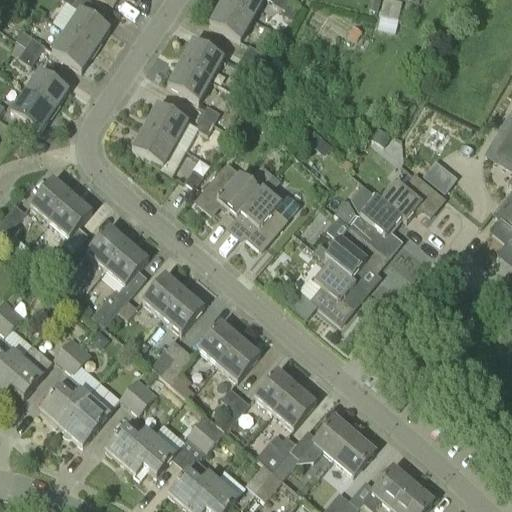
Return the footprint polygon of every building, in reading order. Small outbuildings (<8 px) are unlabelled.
[(81,14),(88,3),(82,0),(61,0),(59,3),(79,16),(67,34),(95,53),(110,32),(81,14)] [(98,0),(112,9),(118,0),(124,0),(136,7),(140,0),(98,0)] [(224,0),(221,7),(251,24),(264,2),(260,0),(224,0)] [(285,15),(291,4),(283,0),(275,0),(272,8),(285,15)] [(396,37),(405,5),(386,0),(378,32),(396,37)] [(300,9),(291,4),(285,15),(283,18),(292,23),(300,9)] [(239,47),(251,24),(221,7),(208,30),(239,47)] [(362,35),(353,30),(345,43),(355,48),(362,35)] [(81,75),(95,53),(67,34),(66,36),(65,35),(51,56),(81,75)] [(25,53),(38,62),(45,51),(32,43),(25,53)] [(179,69),(210,86),(222,64),(191,46),(179,69)] [(242,61),(255,68),(265,74),(271,63),(248,50),(242,61)] [(30,72),(38,62),(25,53),(18,64),(30,72)] [(249,79),(255,68),(242,61),(236,72),(249,79)] [(197,109),(210,86),(179,69),(166,92),(197,109)] [(24,97),(54,117),(68,96),(39,75),(24,97)] [(40,139),(54,117),(24,97),(10,119),(40,139)] [(143,131),(175,149),(186,128),(155,110),(143,131)] [(201,122),(213,129),(220,118),(207,111),(201,122)] [(207,140),(213,129),(201,122),(194,133),(207,140)] [(162,173),(175,149),(143,131),(130,155),(162,173)] [(511,131),(495,159),(511,168),(511,131)] [(370,143),(383,152),(389,142),(376,133),(370,143)] [(316,152),(324,143),(315,135),(306,144),(316,152)] [(347,163),(341,170),(346,175),(352,168),(347,163)] [(261,194),(272,181),(261,171),(246,188),(227,172),(196,208),(212,221),(221,211),(236,223),(261,194)] [(193,195),(203,182),(192,175),(183,188),(193,195)] [(272,181),(261,194),(268,200),(279,187),(272,181)] [(379,207),(400,225),(404,229),(418,213),(429,223),(443,206),(413,181),(401,195),(394,189),(379,206),(379,207)] [(49,227),(72,201),(52,184),(30,211),(49,227)] [(279,209),(268,200),(261,194),(236,223),(240,219),(255,232),(246,243),(260,256),(284,229),(299,212),(287,200),(279,209)] [(511,199),(494,221),(499,225),(489,236),(504,249),(511,240),(511,199)] [(72,201),(49,227),(68,244),(78,233),(91,218),(72,201)] [(379,207),(379,206),(374,202),(358,221),(355,220),(348,208),(341,207),(334,220),(336,222),(335,223),(350,235),(386,264),(398,249),(387,240),(393,232),(400,225),(379,207)] [(12,241),(19,233),(16,230),(25,219),(15,211),(0,228),(0,245),(5,250),(12,241)] [(105,275),(128,249),(108,232),(86,258),(105,275)] [(61,270),(71,258),(87,241),(78,233),(68,244),(62,251),(61,250),(46,269),(38,278),(48,286),(61,270)] [(386,264),(350,235),(332,258),(324,266),(327,268),(348,286),(349,285),(362,270),(373,279),(386,264)] [(12,241),(5,250),(19,262),(26,253),(12,241)] [(324,266),(332,258),(320,248),(318,250),(313,257),(322,264),(324,266)] [(128,249),(105,275),(124,292),(137,278),(147,266),(128,249)] [(19,262),(38,278),(46,269),(26,253),(19,262)] [(58,294),(71,278),(81,267),(71,258),(61,270),(48,286),(58,294)] [(353,289),(349,285),(348,286),(327,268),(311,287),(319,293),(310,305),(316,311),(338,329),(351,314),(340,304),(353,289)] [(127,307),(126,306),(145,285),(137,278),(124,292),(118,299),(114,296),(91,323),(104,334),(117,318),(127,307)] [(161,323),(183,296),(164,280),(141,306),(161,323)] [(316,311),(310,305),(298,295),(285,310),(304,325),(316,311)] [(183,296),(161,323),(180,340),(203,313),(183,296)] [(0,329),(14,312),(4,304),(0,309),(0,329)] [(127,307),(117,318),(127,326),(137,315),(127,307)] [(89,321),(93,316),(84,308),(80,313),(89,321)] [(14,312),(0,329),(0,336),(6,342),(24,320),(14,312)] [(218,371),(240,344),(220,328),(198,354),(218,371)] [(98,335),(90,346),(100,354),(108,344),(98,335)] [(63,372),(81,351),(71,342),(53,364),(63,372)] [(0,388),(21,364),(13,357),(14,356),(0,344),(0,388)] [(240,344),(218,371),(237,387),(260,361),(240,344)] [(142,346),(134,357),(141,362),(149,351),(142,346)] [(159,381),(173,366),(183,354),(173,346),(163,357),(150,373),(159,381)] [(21,364),(0,388),(0,402),(2,404),(10,395),(23,405),(53,369),(31,351),(21,364)] [(81,351),(63,372),(73,380),(90,359),(81,351)] [(183,354),(173,366),(159,381),(169,390),(180,377),(193,362),(183,354)] [(274,418),(296,392),(276,375),(254,402),(274,418)] [(169,390),(188,405),(194,398),(187,391),(191,387),(180,377),(169,390)] [(60,435),(87,402),(80,396),(82,394),(68,382),(59,394),(58,393),(39,416),(60,435)] [(128,413),(146,391),(137,384),(119,405),(128,413)] [(146,391),(128,413),(138,421),(156,400),(146,391)] [(296,392),(274,418),(293,435),(316,409),(296,392)] [(229,414),(239,402),(230,394),(220,405),(229,414)] [(87,402),(60,435),(69,442),(82,453),(90,444),(109,421),(87,402)] [(215,430),(224,438),(249,410),(239,402),(229,414),(215,430)] [(196,451),(214,429),(204,421),(186,443),(196,451)] [(126,475),(154,442),(132,424),(104,457),(126,475)] [(333,465),(353,441),(333,424),(317,445),(307,437),(296,450),(272,479),(281,487),(282,487),(281,486),(303,461),(312,468),(322,456),(333,465)] [(224,438),(215,430),(214,429),(196,451),(205,458),(206,459),(224,438)] [(296,450),(286,441),(277,452),(270,446),(255,463),(263,470),(262,471),(272,479),(296,450)] [(353,441),(333,465),(352,481),(373,457),(353,441)] [(154,442),(126,475),(135,482),(142,473),(155,483),(175,461),(154,442)] [(255,499),(272,479),(262,471),(245,491),(255,499)] [(388,511),(393,511),(412,491),(392,474),(374,496),(363,509),(366,511),(376,511),(381,506),(388,511)] [(180,511),(194,511),(216,486),(207,478),(199,487),(189,478),(187,477),(167,500),(180,511)] [(264,508),(281,487),(272,479),(255,499),(264,508)] [(216,486),(194,511),(230,511),(237,504),(216,486)] [(364,487),(348,506),(343,511),(360,511),(363,509),(374,496),(364,487)] [(412,491),(393,511),(427,511),(432,507),(412,491)] [(343,511),(348,506),(339,498),(326,511),(343,511)]
